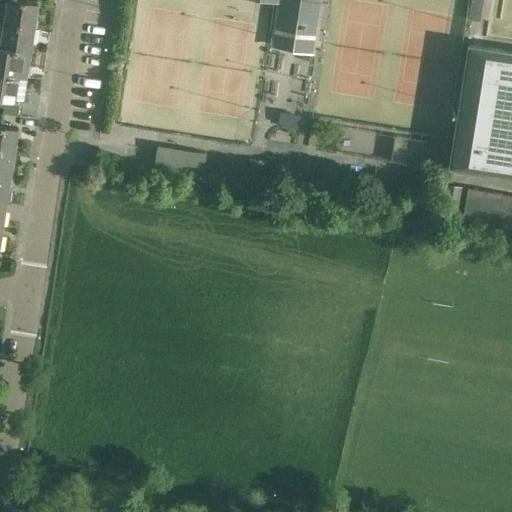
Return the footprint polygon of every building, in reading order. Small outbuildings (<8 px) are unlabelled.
[(38,3),(20,0),(6,0),(3,23),(34,28),(38,3)] [(265,0),(279,2),(276,21),(275,21),(300,25),(300,27),(305,28),(305,26),(316,28),(320,0),(265,0)] [(471,0),(468,19),(472,20),(480,21),(483,0),(471,0)] [(0,47),(30,52),(34,28),(3,23),(0,40),(0,47)] [(511,51),(468,44),(468,46),(449,165),(511,174),(511,51)] [(0,72),(26,77),(30,52),(0,47),(0,72)] [(0,107),(3,108),(5,99),(22,101),(26,77),(0,72),(0,107)] [(0,151),(14,153),(18,128),(0,124),(0,151)] [(316,152),(336,155),(338,139),(319,136),(316,152)] [(201,174),(202,174),(205,153),(158,146),(157,146),(154,166),(154,167),(201,174)] [(0,175),(10,177),(14,153),(0,151),(0,175)] [(0,200),(6,202),(10,177),(0,175),(0,200)] [(462,187),(448,185),(444,184),(438,214),(457,218),(462,187)] [(511,227),(511,195),(467,188),(462,218),(511,227)]
